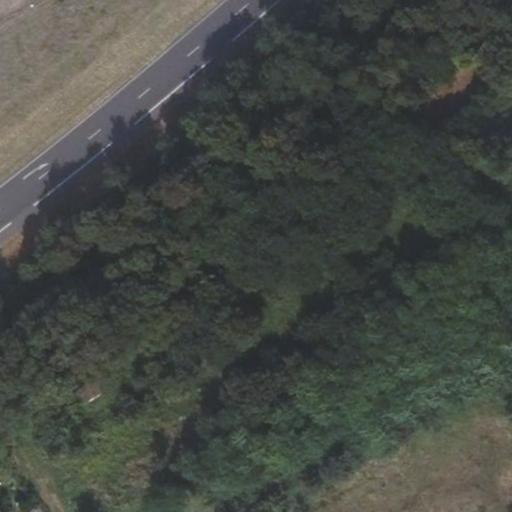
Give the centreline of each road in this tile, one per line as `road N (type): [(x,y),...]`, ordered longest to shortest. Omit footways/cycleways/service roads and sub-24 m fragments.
road 1 (motorway): [(0,208),(250,0)]
road 2 (track): [(72,511),(46,477),(124,440)]
